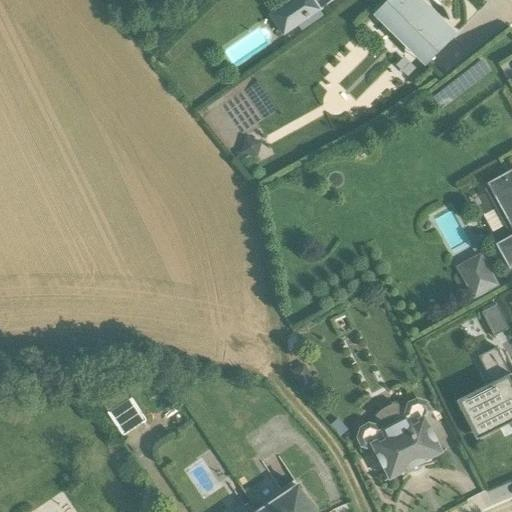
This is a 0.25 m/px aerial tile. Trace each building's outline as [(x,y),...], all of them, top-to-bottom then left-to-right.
[(291,0),(266,17),(280,39),(319,13),(319,12),(335,0),(291,0)] [(417,0),(388,0),(371,18),(423,70),(455,36),(454,36),(417,0)] [(382,52),(344,88),(363,109),(402,73),(382,52)] [(485,195),(472,202),(491,235),(503,229),(505,231),(508,229),(511,236),(492,247),(506,272),(511,269),(511,174),(482,191),(485,195)] [(452,256),(472,244),(449,204),(429,215),(452,256)] [(453,268),(472,301),(496,287),(478,255),(453,268)] [(480,311),(493,337),(508,330),(495,304),(480,311)] [(490,432),(491,434),(498,430),(496,426),(505,421),(507,424),(511,421),(511,381),(511,382),(494,350),(476,359),(490,386),(455,403),(472,436),(475,435),(477,438),(490,432)] [(312,384),(303,366),(289,373),(299,391),(312,384)] [(122,391),(100,405),(122,438),(145,423),(129,400),(128,400),(122,391)] [(374,455),(387,481),(398,476),(401,480),(400,481),(401,482),(407,476),(414,472),(423,469),(432,467),(432,465),(429,465),(428,460),(438,455),(425,429),(430,412),(424,403),(420,401),(415,400),(411,402),(405,405),(403,410),(397,409),(396,407),(392,407),(386,409),(378,413),(373,419),(382,426),(380,429),(367,424),(357,430),(354,440),(358,449),(374,455)] [(312,511),(295,486),(256,511),(312,511)]
